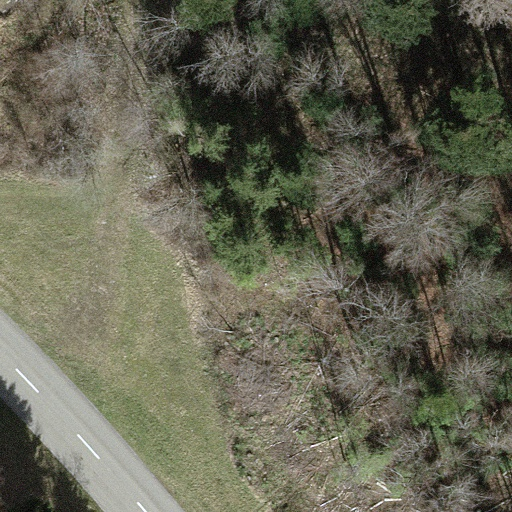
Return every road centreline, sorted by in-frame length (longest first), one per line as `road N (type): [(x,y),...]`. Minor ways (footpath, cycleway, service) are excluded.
road 1 (track): [(56,401),(132,91),(122,0)]
road 2 (secondary): [(148,511),(56,401),(0,349)]
